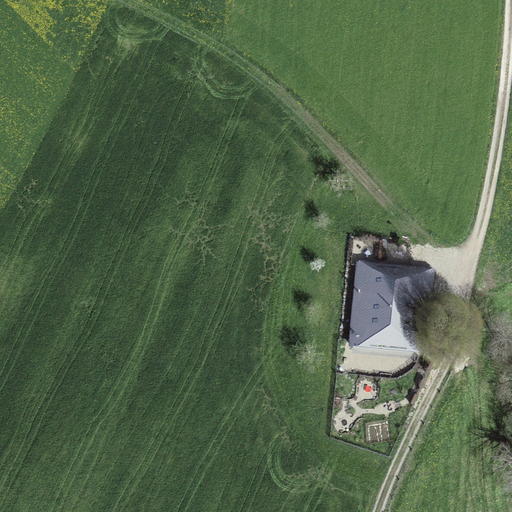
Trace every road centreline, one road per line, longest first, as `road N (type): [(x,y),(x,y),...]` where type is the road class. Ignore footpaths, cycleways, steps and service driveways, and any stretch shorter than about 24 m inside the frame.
road 1 (track): [(464,297),(328,141),(197,34),(128,0)]
road 2 (track): [(464,297),(511,62)]
road 3 (track): [(380,511),(464,297)]
